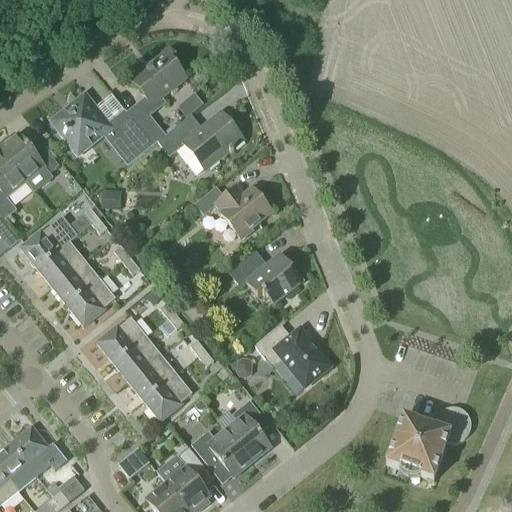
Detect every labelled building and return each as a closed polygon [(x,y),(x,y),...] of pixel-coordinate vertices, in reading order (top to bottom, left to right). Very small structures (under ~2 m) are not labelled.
[(152,150),(157,146),(165,140),(149,120),(165,107),(161,101),(185,82),(175,70),(179,66),(168,53),(130,84),(144,101),(126,116),(130,122),(152,150)] [(91,100),(99,117),(116,108),(107,91),(91,100)] [(103,136),(129,168),(152,150),(130,122),(126,116),(107,131),(91,110),(91,106),(85,99),(81,99),(76,102),(76,106),(52,126),(77,157),(103,136)] [(165,140),(157,146),(169,161),(183,149),(193,161),(195,160),(205,173),(242,143),(220,116),(200,132),(190,119),(165,140)] [(17,138),(10,144),(7,141),(0,146),(0,156),(24,186),(43,171),(48,177),(57,170),(42,151),(33,158),(17,138)] [(0,219),(20,244),(21,243),(4,224),(16,214),(5,201),(24,186),(0,156),(0,219)] [(270,216),(268,213),(269,207),(260,196),(254,195),(251,192),(242,200),(235,191),(222,201),(215,192),(194,209),(202,219),(216,208),(222,216),(220,218),(240,244),(252,234),(250,232),(270,216)] [(91,229),(98,223),(90,213),(82,218),(91,229)] [(0,241),(9,253),(20,244),(0,219),(0,241)] [(36,273),(69,246),(77,240),(61,221),(42,237),(40,235),(19,252),(36,273)] [(99,239),(106,233),(98,223),(91,229),(99,239)] [(84,265),(69,246),(36,273),(51,292),(84,265)] [(133,257),(144,270),(156,260),(146,246),(133,257)] [(112,256),(121,266),(128,260),(120,250),(112,256)] [(293,272),(291,274),(279,259),(266,269),(253,254),(226,275),(239,291),(244,287),(257,303),(263,297),(273,310),(304,285),(293,272)] [(121,266),(132,280),(139,274),(128,260),(121,266)] [(99,284),(84,265),(51,292),(66,311),(99,284)] [(115,303),(99,284),(66,311),(83,332),(104,314),(103,312),(115,303)] [(181,314),(196,331),(206,321),(192,305),(181,314)] [(167,323),(174,317),(166,308),(159,313),(167,323)] [(174,317),(167,323),(176,334),(183,328),(174,317)] [(95,347),(112,367),(145,340),(130,322),(118,332),(117,330),(95,347)] [(255,351),(264,363),(272,372),(282,364),(304,391),(330,371),(299,333),(289,341),(280,330),(255,351)] [(112,367),(127,387),(161,360),(145,340),(112,367)] [(198,362),(205,356),(196,345),(189,351),(198,362)] [(205,356),(198,362),(206,372),(213,366),(205,356)] [(127,387),(143,406),(176,380),(161,360),(127,387)] [(452,385),(462,386),(464,367),(455,366),(452,385)] [(191,398),(176,380),(143,406),(159,427),(181,409),(179,407),(191,398)] [(206,412),(200,405),(194,410),(197,414),(203,415),(206,412)] [(254,431),(264,423),(249,405),(232,419),(236,425),(225,434),(251,467),(270,452),(254,431)] [(468,421),(467,420),(466,419),(465,418),(464,416),(463,415),(460,414),(458,413),(455,412),(452,412),(449,412),(446,413),(444,414),(442,415),(439,417),(437,419),(436,422),(435,423),(434,426),(432,433),(416,427),(416,426),(401,421),(385,468),(399,474),(400,472),(419,479),(418,480),(433,485),(446,447),(449,448),(453,448),(456,447),(459,446),(461,446),(462,445),(464,444),(465,443),(467,440),(468,438),(469,435),(470,433),(470,432),(470,429),(470,427),(470,426),(469,424),(468,421)] [(31,431),(9,448),(36,481),(56,466),(46,454),(48,452),(31,431)] [(217,462),(233,482),(251,467),(225,434),(214,443),(208,436),(190,450),(207,470),(217,462)] [(9,448),(0,455),(0,474),(18,496),(36,481),(9,448)] [(182,468),(162,483),(165,488),(185,511),(202,511),(208,508),(205,504),(209,501),(192,479),(203,471),(188,452),(177,461),(182,468)] [(128,483),(148,467),(137,453),(117,469),(128,483)] [(0,474),(0,510),(18,496),(0,474)] [(60,496),(53,502),(61,511),(83,495),(83,493),(76,484),(60,496)] [(151,511),(185,511),(165,488),(145,504),(151,511)] [(61,511),(53,502),(39,511),(61,511)]
